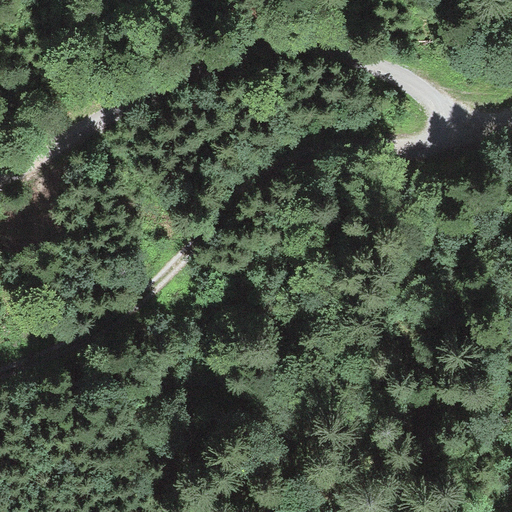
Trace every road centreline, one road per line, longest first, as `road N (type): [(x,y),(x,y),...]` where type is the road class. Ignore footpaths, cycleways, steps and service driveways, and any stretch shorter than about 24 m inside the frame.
road 1 (track): [(511,129),(450,144),(311,150),(283,160),(103,328),(0,372)]
road 2 (track): [(450,144),(432,107),(379,69),(344,54),(279,51),(205,68),(162,88),(0,183)]
